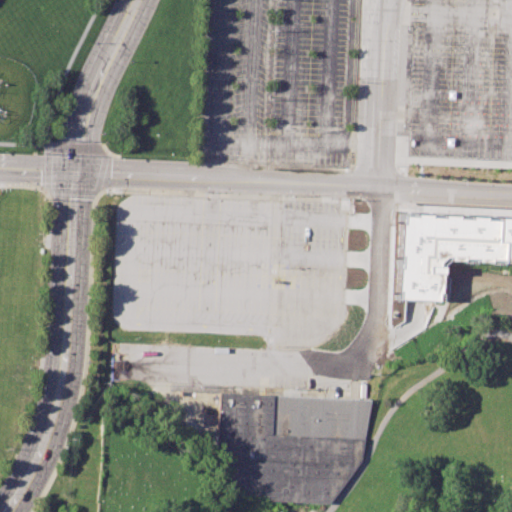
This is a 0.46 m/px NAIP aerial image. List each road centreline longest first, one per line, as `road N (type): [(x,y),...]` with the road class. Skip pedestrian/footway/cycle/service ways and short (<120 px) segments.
road 1 (residential): [(390,0),(367,309),(355,336),(337,354),(285,369),(125,362)]
road 2 (secondary): [(74,170),(511,192)]
road 3 (secondary): [(74,170),(63,368),(43,450)]
road 4 (secondary): [(128,0),(92,89),(74,170)]
